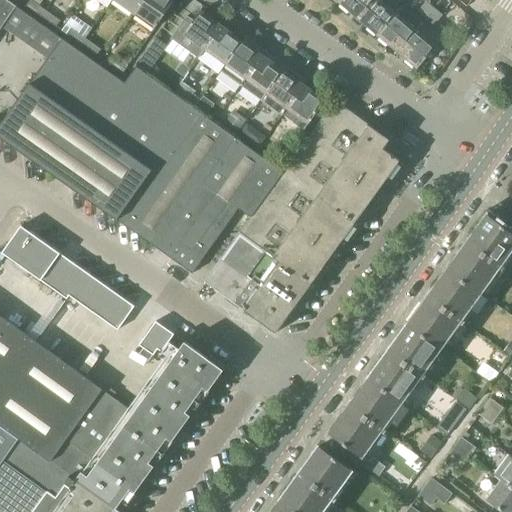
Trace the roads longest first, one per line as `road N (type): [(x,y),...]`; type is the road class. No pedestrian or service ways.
road 1 (tertiary): [(225,511),(482,158)]
road 2 (residential): [(482,158),(257,0)]
